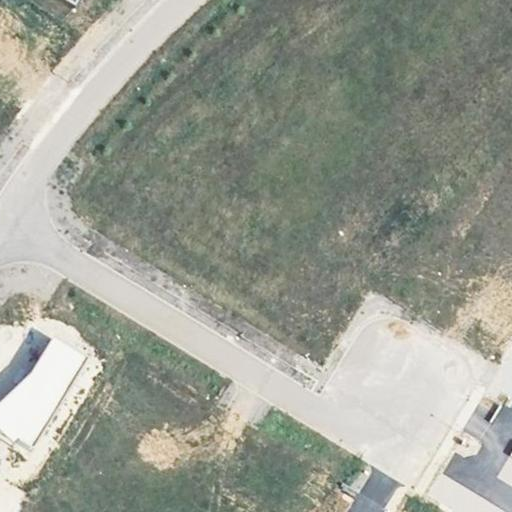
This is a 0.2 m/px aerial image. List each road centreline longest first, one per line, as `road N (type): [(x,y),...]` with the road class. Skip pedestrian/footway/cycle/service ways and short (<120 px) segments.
road 1 (unclassified): [(4,223),(371,439),(412,374)]
road 2 (unclassified): [(180,0),(86,103),(4,223)]
